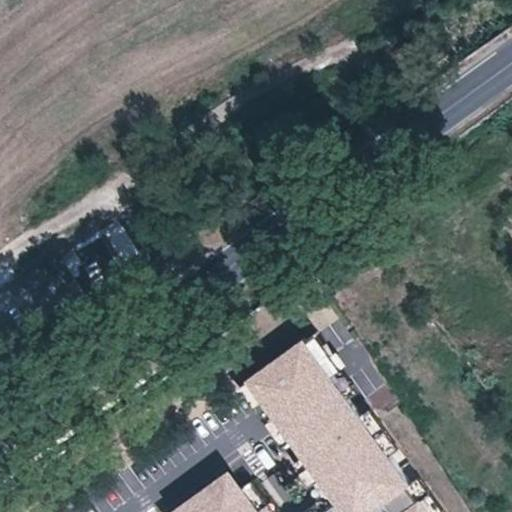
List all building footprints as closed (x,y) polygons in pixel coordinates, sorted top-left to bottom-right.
[(355,390),(315,336),(307,342),(346,396),(355,390)] [(295,446),(352,405),(346,396),(307,342),(282,360),(297,381),(284,390),(269,369),(249,384),(289,438),(295,446)] [(297,381),(282,360),(269,369),(284,390),(297,381)] [(289,438),(249,384),(241,390),(280,444),(289,438)] [(430,511),(418,496),(416,497),(406,483),(408,481),(407,479),(386,451),(358,413),(352,405),(295,446),(301,455),(334,500),(316,511),(430,511)] [(395,445),(367,407),(358,413),(386,451),(395,445)] [(316,511),(334,500),(301,455),(293,461),(319,497),(298,511),(273,511),(250,479),(241,485),(261,511),(316,511)] [(436,511),(441,509),(415,473),(407,479),(408,481),(406,483),(416,497),(418,496),(430,511),(436,511)] [(203,511),(228,494),(215,477),(166,511),(203,511)] [(261,511),(241,485),(228,494),(203,511),(261,511)]
